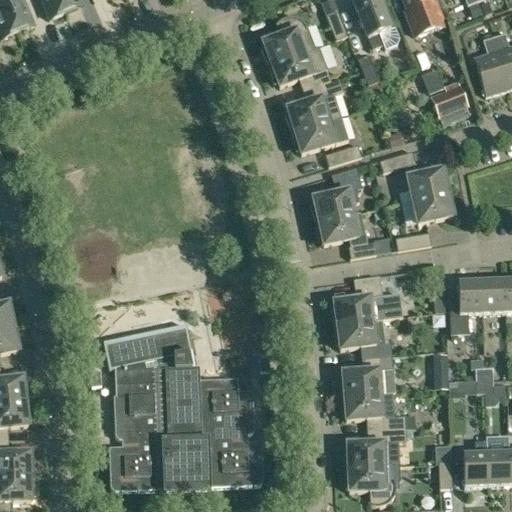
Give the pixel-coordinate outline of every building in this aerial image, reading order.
[(0,0),(0,41),(1,43),(18,36),(2,0),(0,0)] [(2,0),(18,36),(33,30),(21,0),(2,0)] [(37,0),(47,24),(64,17),(56,0),(37,0)] [(56,0),(64,17),(80,11),(75,0),(56,0)] [(352,6),(367,43),(368,42),(372,53),(383,49),(384,54),(396,49),(399,42),(394,31),(389,33),(375,0),(359,0),(357,3),(352,6)] [(401,0),(408,15),(405,16),(415,41),(445,29),(435,5),(428,8),(425,0),(401,0)] [(477,5),(474,0),(446,0),(448,2),(451,0),(462,0),(466,10),(477,5)] [(337,16),(325,21),(335,45),(347,40),(337,16)] [(275,29),(276,30),(277,28),(280,26),(285,38),(262,47),(263,51),(259,53),(267,69),(268,70),(304,57),(318,51),(318,50),(313,52),(307,35),(303,28),(296,23),(288,22),(281,24),(275,29)] [(493,41),(509,94),(511,92),(511,51),(508,52),(504,38),(493,41)] [(484,101),(509,94),(493,41),(482,45),(486,59),(473,63),(484,101)] [(304,57),(268,70),(268,72),(273,89),(277,88),(279,92),(302,83),(306,95),(331,86),(326,74),(318,51),(304,57)] [(368,90),(379,85),(369,60),(358,64),(368,90)] [(338,83),(331,86),(306,95),(310,106),(286,114),(287,118),(283,119),(290,136),(291,137),(328,126),(342,122),(335,99),(343,96),(338,83)] [(379,85),(368,90),(371,98),(382,94),(379,85)] [(430,102),(438,122),(466,112),(458,91),(430,102)] [(342,122),(328,126),(291,137),(291,139),(295,156),(299,155),(300,159),(335,149),(334,146),(348,141),(342,122)] [(328,172),(360,161),(357,149),(324,159),(328,172)] [(415,168),(411,156),(378,166),(382,178),(415,168)] [(314,226),(315,227),(352,219),(350,208),(358,206),(356,194),(362,193),(355,172),(330,180),(334,192),(336,192),(337,198),(312,204),(313,208),(309,209),(314,226)] [(409,194),(411,206),(449,197),(449,196),(447,178),(442,179),(441,174),(398,184),(401,196),(409,194)] [(449,197),(411,206),(417,229),(452,221),(451,217),(455,216),(450,199),(449,199),(449,197)] [(360,217),(352,219),(315,227),(315,229),(317,247),(322,246),(323,250),(349,244),(350,250),(366,247),(360,217)] [(396,256),(430,250),(428,238),(394,243),(396,256)] [(349,264),(375,259),(373,247),(347,251),(349,264)] [(381,301),(379,281),(353,285),(354,297),(356,297),(357,304),(333,307),(333,312),(329,312),(333,330),(333,331),(372,326),(381,325),(381,323),(401,320),(398,299),(381,301)] [(503,285),(480,286),(482,319),(505,318),(503,285)] [(511,285),(503,285),(505,318),(511,317),(511,285)] [(470,338),(469,320),(482,319),(480,286),(457,287),(457,305),(449,305),(450,338),(470,338)] [(0,310),(0,334),(15,331),(15,330),(13,312),(8,313),(7,309),(0,310)] [(365,364),(391,361),(390,348),(385,348),(381,325),(372,326),(333,331),(333,333),(334,351),(339,350),(339,355),(364,351),(365,364)] [(116,496),(162,494),(162,499),(210,497),(209,492),(255,490),(256,490),(258,490),(259,489),(260,488),(261,487),(261,485),(262,484),(260,447),(242,447),(242,440),(246,440),(247,440),(249,439),(250,439),(251,438),(252,437),(252,436),(253,435),(253,433),(251,396),(238,397),(238,396),(237,396),(236,384),(198,386),(198,373),(192,373),(191,365),(184,329),(103,346),(108,375),(115,374),(116,402),(113,402),(114,439),(114,440),(115,442),(115,443),(116,444),(118,444),(119,445),(120,445),(125,445),(125,452),(108,453),(109,490),(109,491),(110,493),(111,494),(112,495),(113,495),(114,496),(116,496)] [(0,359),(17,355),(16,351),(21,350),(15,333),(15,331),(0,334),(0,359)] [(268,361),(261,362),(258,362),(259,377),(269,375),(268,361)] [(365,364),(366,376),(342,377),(342,382),(337,382),(340,400),(341,402),(379,399),(392,398),(395,398),(391,361),(365,364)] [(482,363),(470,363),(470,373),(482,373),(482,363)] [(491,372),(483,373),(483,386),(492,385),(491,372)] [(474,373),(475,386),(483,386),(483,373),(474,373)] [(447,375),(433,376),(434,393),(447,392),(447,375)] [(99,376),(89,377),(91,391),(100,390),(99,376)] [(0,385),(0,408),(27,406),(27,405),(26,387),(22,387),(22,383),(0,385)] [(483,386),(484,398),(492,398),(492,385),(483,386)] [(484,398),(483,386),(475,386),(447,387),(448,402),(465,401),(465,399),(475,399),(484,398)] [(370,436),(405,434),(404,420),(393,421),(392,398),(379,399),(341,402),(341,403),(340,403),(340,421),(345,421),(345,425),(370,423),(370,436)] [(27,406),(0,408),(0,445),(3,446),(2,433),(27,430),(26,426),(31,425),(27,407),(27,408),(27,406)] [(344,474),(344,475),(383,473),(399,473),(397,447),(405,447),(405,434),(370,436),(371,448),(346,449),(346,453),(342,454),(344,472),(344,474)] [(0,482),(32,482),(32,480),(33,462),(29,462),(29,458),(4,458),(3,446),(0,445),(0,482)] [(463,492),(486,491),(485,458),(485,445),(474,445),(474,459),(462,459),(463,492)] [(508,457),(485,458),(486,491),(509,490),(508,457)] [(450,466),(437,467),(438,493),(451,492),(450,466)] [(394,494),(394,487),(398,486),(398,487),(399,487),(399,473),(383,473),(344,475),(343,492),(348,492),(348,497),(372,496),(373,509),(370,508),(367,507),(367,508),(373,511),(381,510),(388,507),(392,502),(394,494)] [(32,483),(32,482),(0,482),(0,511),(5,511),(6,506),(30,506),(30,501),(34,501),(32,483)]
